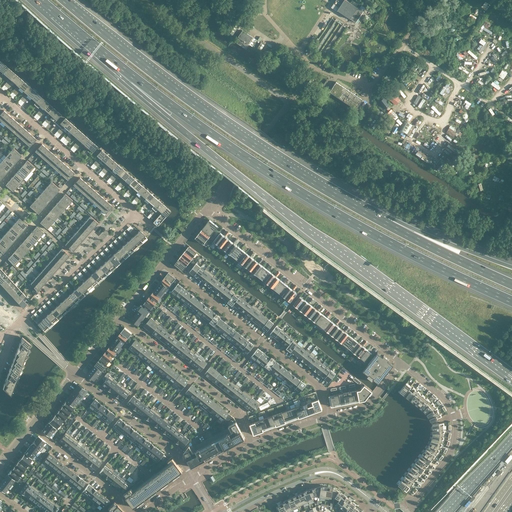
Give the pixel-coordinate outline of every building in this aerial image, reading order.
[(363,12),(346,0),(336,0),(336,1),(337,2),(336,5),(339,8),(337,11),(356,23),(363,12)] [(326,15),(321,23),(326,27),(332,19),(326,15)] [(257,40),(256,40),(242,31),(235,42),(246,50),(250,45),(253,47),(257,40)] [(488,42),(486,41),(479,51),(481,53),(488,42)] [(478,57),(469,50),(467,52),(476,59),(478,57)] [(0,77),(8,68),(4,64),(0,68),(0,77)] [(5,79),(12,71),(8,68),(0,77),(0,80),(0,81),(3,77),(5,79)] [(508,74),(503,70),(498,77),(504,81),(508,74)] [(6,86),(16,75),(12,71),(5,79),(7,81),(4,85),(6,86)] [(13,86),(20,79),(16,75),(6,86),(8,88),(11,84),(13,86)] [(412,79),(408,76),(403,83),(406,85),(412,79)] [(14,93),(24,82),(20,79),(13,86),(16,88),(12,92),(14,93)] [(22,93),(28,86),(24,82),(14,93),(16,95),(19,92),(22,93)] [(363,100),(351,92),(336,82),(333,87),(326,82),(321,88),(332,95),(333,94),(356,110),(363,100)] [(22,101),(32,89),(28,86),(22,93),(24,95),(21,99),(22,101)] [(407,96),(400,88),(398,91),(405,99),(407,96)] [(30,101),(36,93),(32,89),(22,101),(24,102),(28,99),(30,101)] [(31,108),(41,97),(36,93),(30,101),(32,103),(29,106),(31,108)] [(392,94),(389,99),(397,105),(400,100),(392,94)] [(38,108),(45,100),(41,97),(31,108),(32,109),(36,106),(38,108)] [(389,108),(382,99),(377,103),(384,112),(389,108)] [(426,101),(423,99),(418,107),(421,109),(426,101)] [(39,115),(49,104),(45,100),(38,108),(40,110),(37,113),(39,115)] [(46,115),(53,107),(49,104),(39,115),(41,117),(44,113),(46,115)] [(442,114),(433,105),(431,108),(440,117),(442,114)] [(47,122),(57,111),(53,107),(46,115),(48,117),(45,120),(47,122)] [(457,114),(463,119),(467,113),(462,108),(457,114)] [(396,115),(391,109),(388,113),(393,118),(396,115)] [(56,124),(63,116),(57,111),(47,122),(49,124),(52,120),(56,124)] [(5,125),(11,118),(12,118),(8,114),(7,114),(7,115),(1,122),(5,125)] [(59,133),(69,122),(63,116),(56,124),(60,128),(57,131),(59,133)] [(9,129),(16,122),(15,122),(16,121),(12,118),(11,118),(5,125),(9,129)] [(13,133),(20,125),(19,125),(20,125),(16,121),(15,122),(16,122),(9,129),(13,133)] [(413,125),(406,121),(400,130),(407,135),(413,125)] [(66,133),(73,125),(69,122),(59,133),(61,135),(64,131),(66,133)] [(17,136),(24,129),(23,129),(24,128),(20,125),(19,125),(20,125),(13,133),(17,136)] [(67,140),(77,129),(73,125),(66,133),(68,135),(65,138),(67,140)] [(457,132),(450,127),(446,133),(454,137),(457,132)] [(21,140),(28,132),(27,132),(28,132),(24,128),(23,129),(24,129),(17,136),(21,140)] [(74,140),(81,132),(77,129),(67,140),(69,142),(72,138),(74,140)] [(25,143),(32,136),(31,136),(32,135),(28,132),(27,132),(28,132),(21,140),(25,143)] [(75,147),(85,136),(81,132),(74,140),(76,142),(73,145),(75,147)] [(30,147),(36,139),(32,135),(31,136),(32,136),(25,143),(30,147)] [(82,147),(89,139),(85,136),(75,147),(77,149),(80,145),(82,147)] [(83,154),(93,143),(89,139),(82,147),(85,149),(81,153),(83,154)] [(93,156),(99,148),(93,143),(83,154),(85,156),(88,152),(93,156)] [(39,155),(45,148),(46,148),(42,144),(35,152),(39,155)] [(458,152),(449,144),(447,146),(457,154),(458,152)] [(22,156),(13,148),(9,152),(18,160),(18,159),(18,160),(22,156)] [(43,159),(49,152),(50,151),(46,148),(45,148),(39,155),(43,159)] [(95,165),(105,154),(99,148),(93,156),(97,160),(94,163),(95,165)] [(430,157),(418,149),(415,154),(427,161),(430,157)] [(47,163),(54,155),(53,155),(54,155),(50,151),(49,152),(43,159),(47,163)] [(18,160),(9,152),(6,157),(14,164),(14,163),(15,164),(18,160),(18,159),(18,160)] [(102,165),(109,157),(105,154),(95,165),(97,167),(100,163),(102,165)] [(51,166),(58,159),(57,159),(58,158),(54,155),(53,155),(54,155),(47,163),(51,166)] [(14,164),(6,157),(2,161),(10,168),(11,168),(15,164),(14,163),(14,164)] [(103,172),(113,161),(109,157),(102,165),(104,166),(101,170),(103,172)] [(55,170),(62,162),(61,162),(62,162),(58,158),(57,159),(58,159),(51,166),(55,170)] [(34,167),(27,160),(24,164),(24,165),(31,171),(34,167)] [(10,168),(2,161),(0,163),(0,165),(7,172),(8,172),(11,168),(10,168)] [(111,172),(118,164),(113,161),(103,172),(105,174),(109,170),(111,172)] [(456,164),(450,161),(446,166),(452,170),(456,164)] [(59,173),(66,166),(65,166),(66,165),(62,162),(61,162),(62,162),(55,170),(59,173)] [(31,171),(24,165),(24,164),(20,168),(20,169),(27,175),(31,171)] [(112,179),(122,168),(118,164),(111,172),(113,174),(110,178),(112,179)] [(63,177),(70,170),(69,169),(70,169),(66,165),(65,166),(66,166),(59,173),(63,177)] [(27,175),(20,169),(20,168),(16,173),(17,173),(24,179),(27,175)] [(119,179),(126,172),(122,168),(112,179),(113,181),(117,177),(119,179)] [(68,181),(74,173),(70,169),(69,169),(70,170),(63,177),(68,181)] [(120,186),(130,175),(126,172),(119,179),(121,181),(118,185),(120,186)] [(24,179),(17,173),(16,173),(13,177),(20,183),(24,179)] [(127,186),(134,179),(130,175),(120,186),(122,188),(125,185),(127,186)] [(20,183),(13,177),(9,181),(10,181),(9,181),(16,187),(20,183)] [(77,189),(83,182),(84,181),(80,178),(73,185),(77,189)] [(128,194),(138,182),(134,179),(127,186),(129,188),(126,192),(128,194)] [(16,187),(9,181),(10,181),(9,181),(5,185),(13,192),(16,187)] [(81,193),(88,185),(87,185),(88,185),(84,181),(83,182),(77,189),(81,193)] [(60,189),(51,182),(48,186),(56,193),(60,189)] [(135,194),(142,186),(138,182),(128,194),(130,195),(133,192),(135,194)] [(85,196),(92,189),(91,189),(92,188),(88,185),(87,185),(88,185),(81,193),(85,196)] [(56,193),(48,186),(44,190),(52,197),(53,197),(56,193)] [(136,201),(146,190),(142,186),(135,194),(137,196),(134,199),(136,201)] [(89,200),(96,192),(95,192),(96,192),(92,188),(91,189),(92,189),(85,196),(89,200)] [(52,197),(44,190),(40,194),(49,201),(53,197),(52,197)] [(143,201),(150,193),(146,190),(136,201),(138,202),(141,199),(143,201)] [(93,203),(100,196),(99,196),(100,195),(96,192),(95,192),(96,192),(89,200),(93,203)] [(144,208),(154,197),(150,193),(143,201),(145,203),(142,206),(144,208)] [(49,201),(40,194),(37,198),(45,205),(46,206),(49,201)] [(72,200),(65,194),(62,198),(62,199),(69,205),(72,200)] [(97,207),(104,200),(103,199),(104,199),(100,195),(99,196),(100,196),(93,203),(97,207)] [(151,208),(158,200),(154,197),(144,208),(146,210),(149,206),(151,208)] [(45,205),(37,198),(33,202),(41,209),(42,209),(42,210),(46,206),(45,205)] [(69,205),(62,199),(62,198),(58,202),(58,203),(65,209),(69,205)] [(101,210),(108,203),(108,202),(104,199),(103,199),(104,200),(97,207),(101,210)] [(152,215),(162,204),(158,200),(151,208),(153,210),(150,213),(152,215)] [(41,209),(33,202),(29,207),(38,214),(42,210),(42,209),(41,209)] [(65,209),(58,203),(58,202),(54,206),(55,207),(62,213),(65,209)] [(106,214),(112,206),(108,202),(108,203),(101,210),(106,214)] [(159,215),(166,207),(162,204),(152,215),(154,217),(157,213),(159,215)] [(62,213),(55,207),(54,206),(51,210),(51,211),(58,217),(62,213)] [(164,219),(170,211),(166,207),(159,215),(153,222),(157,226),(160,223),(158,221),(161,218),(161,217),(164,219)] [(58,217),(51,211),(51,210),(47,214),(48,215),(54,221),(58,217)] [(54,221),(48,215),(47,214),(44,218),(44,219),(51,225),(54,221)] [(98,223),(90,216),(86,220),(94,227),(98,223)] [(28,226),(19,218),(15,222),(24,230),(24,229),(24,230),(28,226)] [(51,225),(44,219),(44,218),(40,223),(47,229),(51,225)] [(94,227),(86,220),(83,224),(90,231),(91,231),(94,227)] [(218,226),(210,220),(206,225),(207,225),(214,231),(218,226)] [(24,230),(15,222),(12,227),(20,234),(20,233),(21,234),(24,230),(24,229),(24,230)] [(90,231),(83,224),(79,229),(87,235),(91,231),(90,231)] [(214,231),(207,225),(206,225),(202,229),(210,236),(214,231)] [(44,233),(37,226),(33,230),(33,231),(40,237),(44,233)] [(20,234),(12,227),(8,231),(16,238),(17,238),(21,234),(20,233),(20,234)] [(87,235),(79,229),(76,233),(83,239),(84,239),(87,235)] [(210,236),(202,229),(199,234),(207,240),(210,236)] [(40,237),(33,231),(33,230),(29,234),(30,235),(37,241),(40,237)] [(147,238),(145,236),(145,235),(140,231),(137,233),(134,230),(132,231),(142,242),(147,238)] [(16,238),(8,231),(5,235),(13,242),(17,238),(16,238)] [(142,242),(132,231),(130,233),(133,236),(131,239),(137,246),(142,242)] [(83,239),(76,233),(72,237),(79,243),(80,243),(84,239),(83,239)] [(217,247),(225,237),(220,233),(212,243),(217,247)] [(37,241),(30,235),(29,234),(26,239),(33,245),(37,241)] [(207,240),(199,234),(195,238),(195,239),(203,245),(203,244),(203,245),(204,244),(207,240)] [(13,242),(5,235),(1,239),(9,246),(10,246),(13,242)] [(137,246),(131,239),(128,235),(125,237),(129,241),(126,243),(133,250),(137,246)] [(79,243),(72,237),(69,241),(76,247),(80,243),(79,243)] [(223,248),(229,240),(225,237),(217,247),(218,245),(223,248)] [(9,246),(1,239),(0,239),(0,244),(7,250),(10,246),(9,246)] [(33,245),(26,239),(22,243),(23,243),(29,249),(33,245)] [(133,250),(126,243),(123,239),(121,241),(124,245),(122,247),(129,254),(133,250)] [(225,253),(233,243),(229,240),(223,248),(227,251),(225,253)] [(76,247),(69,241),(65,245),(73,252),(76,247)] [(29,249),(23,243),(22,243),(19,247),(26,253),(29,249)] [(129,254),(122,247),(119,243),(117,245),(120,249),(118,251),(117,251),(124,259),(129,254)] [(230,257),(238,247),(233,243),(225,253),(230,257)] [(197,252),(189,246),(185,251),(193,257),(197,253),(197,252)] [(26,253),(19,247),(15,251),(16,251),(15,251),(22,257),(26,253)] [(124,259),(117,251),(118,251),(114,247),(112,249),(115,253),(113,255),(120,263),(124,259)] [(235,258),(242,250),(238,247),(230,257),(231,255),(235,258)] [(69,255),(62,249),(58,253),(65,259),(66,259),(69,255)] [(238,263),(246,253),(242,250),(235,258),(239,261),(238,263)] [(22,257),(15,251),(16,251),(15,251),(11,255),(19,261),(22,257)] [(120,263),(113,255),(110,251),(108,253),(111,257),(109,259),(108,259),(115,267),(120,263)] [(193,257),(185,251),(182,255),(190,262),(193,257)] [(65,259),(58,253),(54,257),(61,263),(62,263),(66,259),(65,259)] [(242,267),(250,257),(246,253),(238,263),(242,267)] [(19,261),(11,255),(8,259),(14,266),(19,261)] [(115,267),(108,259),(109,259),(105,255),(103,257),(107,261),(104,263),(111,271),(115,267)] [(190,262),(182,255),(178,259),(178,260),(186,266),(187,266),(190,262)] [(61,263),(54,257),(51,261),(58,267),(59,267),(62,263),(61,263)] [(248,268),(255,260),(250,257),(242,267),(244,265),(248,268)] [(111,271),(104,263),(101,260),(99,261),(102,265),(100,267),(99,267),(106,275),(111,271)] [(186,266),(178,260),(175,264),(183,271),(186,266)] [(251,274),(259,263),(255,260),(248,268),(252,271),(251,273),(251,274)] [(58,267),(51,261),(47,265),(54,271),(55,271),(59,267),(58,267)] [(106,275),(99,267),(100,267),(96,263),(94,265),(98,269),(95,271),(102,279),(106,275)] [(255,277),(263,267),(259,263),(251,274),(255,277)] [(194,275),(200,267),(196,264),(189,272),(194,275)] [(54,271),(47,265),(44,269),(51,275),(51,276),(55,271),(54,271)] [(198,279),(205,270),(200,267),(194,275),(198,279)] [(261,278),(267,270),(263,267),(255,277),(257,275),(261,278)] [(102,279),(95,271),(92,268),(90,269),(93,273),(91,275),(98,283),(102,279)] [(51,275),(44,269),(40,273),(47,279),(48,280),(51,276),(51,275)] [(202,282),(210,272),(206,269),(205,270),(198,279),(202,282)] [(265,282),(271,273),(267,270),(261,278),(265,282)] [(98,283),(91,275),(88,272),(86,274),(89,277),(86,279),(93,287),(98,283)] [(213,277),(215,276),(210,272),(202,282),(207,285),(213,277)] [(47,279),(40,273),(36,277),(44,283),(44,284),(48,280),(47,279)] [(168,273),(165,277),(172,283),(176,278),(168,273)] [(269,285),(276,277),(271,273),(265,282),(269,285)] [(4,288),(11,280),(7,276),(1,284),(4,288)] [(93,287),(86,279),(83,276),(81,278),(84,281),(82,283),(89,291),(93,287)] [(44,283),(36,277),(33,281),(41,287),(44,284),(44,283)] [(172,283),(165,277),(161,282),(168,288),(172,283)] [(211,289),(217,281),(213,277),(207,285),(211,289)] [(273,288),(280,280),(276,277),(269,285),(273,288)] [(8,292),(15,284),(11,280),(4,288),(8,292)] [(89,291),(82,283),(79,280),(77,282),(80,285),(78,287),(77,288),(84,295),(89,291)] [(278,292),(284,283),(280,280),(273,288),(278,292)] [(41,287),(33,281),(30,284),(37,292),(41,287)] [(215,292),(222,284),(217,281),(211,289),(215,292)] [(168,288),(161,282),(157,287),(164,293),(168,288)] [(282,295),(288,287),(284,283),(278,292),(282,295)] [(12,296),(18,288),(15,284),(8,292),(12,296)] [(84,295),(77,288),(78,287),(74,284),(72,286),(75,289),(73,291),(73,292),(80,299),(84,295)] [(175,298),(176,296),(182,287),(178,284),(170,294),(175,298)] [(219,296),(226,287),(222,284),(215,292),(219,296)] [(165,293),(164,293),(157,287),(153,292),(161,297),(160,298),(161,298),(165,293)] [(180,299),(187,291),(182,287),(176,296),(180,299)] [(230,291),(226,287),(219,296),(224,299),(230,291)] [(286,298),(293,290),(288,287),(282,295),(286,298)] [(15,300),(22,292),(18,288),(12,296),(15,300)] [(80,299),(73,292),(73,291),(70,288),(68,290),(71,293),(69,295),(68,296),(75,303),(80,299)] [(228,302),(236,292),(231,289),(230,291),(224,299),(228,302)] [(291,302),(297,294),(293,290),(286,298),(291,302)] [(184,302),(191,294),(187,291),(180,299),(184,302)] [(19,304),(26,296),(22,292),(15,300),(19,304)] [(75,303),(68,296),(69,295),(65,292),(63,294),(67,297),(64,300),(71,307),(75,303)] [(161,297),(153,292),(150,296),(157,302),(160,298),(161,297)] [(239,297),(240,297),(240,296),(236,292),(228,302),(232,306),(233,305),(239,297)] [(189,306),(195,297),(191,294),(184,302),(189,306)] [(23,308),(30,301),(26,296),(19,304),(23,308)] [(71,307),(64,300),(61,296),(59,298),(62,301),(60,304),(66,311),(71,307)] [(157,302),(150,296),(146,301),(153,307),(157,302)] [(193,309),(199,301),(195,297),(189,306),(193,309)] [(244,300),(240,297),(239,297),(233,305),(237,308),(244,300)] [(298,308),(305,300),(300,297),(293,305),(298,308)] [(66,311),(60,304),(57,300),(54,302),(58,306),(55,308),(62,315),(66,311)] [(241,311),(248,303),(244,300),(237,308),(241,311)] [(301,314),(309,304),(305,300),(298,308),(302,311),(300,313),(301,314)] [(153,307),(146,301),(142,306),(149,312),(153,307)] [(197,312),(204,304),(199,301),(193,309),(197,312)] [(252,307),(252,306),(248,303),(241,311),(246,315),(252,307)] [(62,315),(55,308),(52,304),(50,306),(53,310),(51,312),(58,319),(62,315)] [(201,316),(208,307),(204,304),(197,312),(201,315),(201,316)] [(307,315),(313,307),(309,304),(301,314),(302,314),(303,312),(307,315)] [(250,318),(258,308),(253,305),(252,306),(252,307),(246,315),(250,318)] [(149,312),(142,306),(138,311),(146,316),(149,312)] [(204,321),(212,311),(208,307),(201,316),(201,315),(200,317),(204,321)] [(310,321),(318,311),(313,307),(307,315),(305,317),(310,321)] [(58,319),(51,312),(48,308),(46,310),(49,314),(46,316),(53,324),(58,319)] [(254,322),(261,313),(262,312),(258,308),(250,318),(254,322)] [(146,316),(138,311),(135,315),(142,321),(146,316)] [(208,324),(216,314),(212,311),(204,321),(208,324)] [(316,322),(322,314),(318,311),(310,321),(311,321),(312,320),(316,322)] [(53,324),(46,316),(43,312),(41,314),(44,318),(42,320),(49,328),(53,324)] [(258,325),(265,317),(261,313),(254,322),(258,325)] [(220,318),(220,319),(221,318),(216,314),(208,324),(212,327),(213,328),(220,318)] [(319,328),(327,318),(322,314),(316,322),(320,325),(318,327),(319,328)] [(142,321),(135,315),(131,320),(138,326),(142,321)] [(49,328),(42,320),(39,316),(37,318),(40,322),(37,324),(44,332),(49,328)] [(263,328),(269,320),(265,317),(258,325),(263,328)] [(155,321),(151,318),(150,319),(146,324),(144,326),(149,330),(155,321)] [(218,330),(224,322),(220,319),(220,318),(213,328),(212,327),(212,328),(216,332),(218,330)] [(325,330),(332,321),(327,318),(319,328),(320,328),(321,327),(325,330)] [(158,325),(159,325),(160,324),(160,323),(156,320),(155,321),(149,330),(153,333),(158,325)] [(274,323),(269,320),(263,328),(267,332),(274,323)] [(328,335),(336,325),(332,321),(325,330),(329,333),(327,334),(328,335)] [(222,333),(228,325),(224,322),(218,330),(222,333)] [(157,336),(162,328),(159,325),(158,325),(153,333),(157,336)] [(226,337),(233,329),(228,325),(222,333),(220,335),(225,339),(226,337)] [(334,337),(340,328),(336,325),(328,335),(329,336),(330,334),(334,337)] [(274,337),(281,329),(277,326),(270,334),(274,337)] [(125,328),(124,328),(121,332),(128,338),(132,333),(125,328)] [(161,339),(166,332),(162,328),(157,336),(161,339)] [(337,342),(345,332),(340,328),(334,337),(338,340),(336,341),(337,342)] [(230,340),(237,332),(233,329),(226,337),(230,340)] [(279,341),(285,333),(281,329),(274,337),(279,341)] [(128,338),(121,332),(117,337),(124,343),(128,338)] [(170,335),(166,332),(161,339),(165,342),(170,335)] [(235,343),(241,335),(237,332),(230,340),(229,342),(233,345),(235,344),(235,343)] [(343,344),(349,335),(345,332),(337,342),(338,343),(339,341),(343,344)] [(174,338),(175,338),(176,336),(172,333),(170,335),(165,342),(169,345),(174,338)] [(283,344),(289,336),(285,333),(279,341),(283,344)] [(239,347),(245,339),(241,335),(235,343),(235,344),(239,347)] [(346,349),(354,339),(349,335),(343,344),(347,347),(345,349),(346,349)] [(286,349),(294,339),(289,336),(283,344),(287,347),(286,348),(286,349)] [(30,344),(23,338),(22,337),(20,342),(20,343),(21,344),(21,343),(28,350),(30,344)] [(121,348),(124,343),(117,337),(113,342),(121,348)] [(173,349),(179,341),(175,338),(174,338),(169,345),(173,349)] [(243,350),(250,342),(245,339),(239,347),(243,350)] [(291,352),(297,344),(293,341),(294,340),(294,339),(286,349),(291,352)] [(352,351),(358,343),(354,339),(346,349),(347,350),(348,348),(352,351)] [(134,351),(140,344),(136,340),(128,350),(132,353),(133,353),(134,351)] [(177,352),(183,344),(179,341),(173,349),(177,352)] [(28,350),(21,343),(21,344),(20,343),(20,342),(18,347),(18,348),(19,349),(19,348),(26,355),(28,350)] [(117,352),(121,348),(113,342),(109,347),(117,352)] [(254,345),(250,342),(243,350),(241,352),(246,356),(254,345)] [(355,356),(363,346),(359,343),(358,343),(352,351),(355,354),(354,356),(355,356)] [(138,354),(144,347),(140,344),(134,351),(138,354)] [(181,355),(187,348),(183,344),(177,352),(181,355)] [(295,355),(301,347),(297,344),(291,352),(295,355)] [(361,358),(367,350),(367,349),(363,346),(355,356),(356,357),(357,355),(361,358)] [(26,355),(19,348),(19,349),(18,348),(18,347),(16,353),(17,354),(17,353),(24,360),(26,355)] [(113,357),(117,352),(109,347),(106,351),(113,357)] [(142,357),(148,350),(144,347),(138,354),(136,356),(140,359),(141,359),(142,358),(142,357)] [(299,359),(306,350),(301,347),(295,355),(299,359)] [(191,351),(190,351),(187,348),(181,355),(185,358),(191,351)] [(195,354),(196,352),(192,349),(190,351),(191,351),(185,358),(189,361),(195,354)] [(254,362),(262,352),(258,349),(250,359),(254,362)] [(146,361),(152,353),(148,350),(142,357),(142,358),(146,360),(146,361)] [(310,354),(306,350),(299,359),(303,362),(310,354)] [(371,358),(373,355),(371,354),(372,353),(367,350),(361,358),(365,361),(370,356),(371,358)] [(113,357),(106,351),(102,356),(109,362),(113,357)] [(260,364),(267,355),(262,352),(254,362),(259,366),(260,364)] [(314,357),(316,355),(311,352),(310,354),(303,362),(308,365),(314,357)] [(366,367),(363,371),(373,379),(379,384),(379,383),(393,365),(388,361),(389,360),(384,356),(383,357),(378,352),(374,357),(366,367)] [(24,360),(17,353),(17,354),(16,353),(14,358),(15,359),(22,365),(24,360)] [(148,366),(156,356),(152,353),(146,361),(146,360),(144,362),(148,366)] [(193,365),(199,357),(195,354),(189,361),(193,365)] [(271,359),(267,355),(260,364),(265,367),(265,366),(271,359)] [(109,362),(102,356),(98,361),(106,367),(106,366),(109,362)] [(154,367),(160,360),(156,356),(148,366),(152,369),(153,369),(154,367)] [(197,368),(203,360),(199,357),(193,365),(197,368)] [(312,369),(319,361),(314,357),(308,365),(312,369)] [(22,365),(15,359),(14,358),(12,363),(13,364),(20,370),(22,365)] [(269,369),(276,361),(271,358),(271,359),(265,366),(269,369)] [(158,370),(164,363),(160,360),(154,367),(158,370)] [(201,371),(207,364),(203,360),(197,368),(201,371)] [(106,367),(98,361),(95,366),(102,371),(103,372),(107,367),(106,366),(106,367)] [(274,373),(280,365),(276,361),(269,369),(274,373)] [(316,372),(323,364),(319,361),(312,369),(316,372)] [(20,370),(13,364),(12,363),(10,368),(11,368),(10,368),(11,369),(19,375),(20,370)] [(162,373),(168,366),(164,363),(158,370),(157,371),(161,374),(162,373)] [(321,376),(327,367),(323,364),(316,372),(321,376)] [(278,376),(284,368),(280,365),(274,373),(278,376)] [(102,371),(95,366),(91,370),(98,376),(102,371)] [(166,376),(172,369),(168,366),(162,373),(166,376)] [(209,377),(215,370),(211,367),(205,374),(209,377)] [(325,379),(331,371),(327,367),(321,376),(325,379)] [(19,375),(11,369),(10,368),(11,368),(10,368),(8,373),(9,373),(8,373),(9,374),(17,380),(19,375)] [(282,380),(289,371),(284,368),(278,376),(282,380)] [(170,380),(176,372),(172,369),(166,376),(170,379),(170,380)] [(94,381),(98,376),(91,370),(87,375),(94,381)] [(213,381),(219,373),(215,370),(209,377),(213,381)] [(286,383),(293,375),(289,371),(282,380),(286,383)] [(336,374),(331,371),(325,379),(329,382),(336,374)] [(173,385),(180,375),(176,372),(170,380),(170,379),(168,381),(169,382),(173,385)] [(17,380),(9,374),(8,373),(9,373),(8,373),(6,378),(7,378),(6,378),(7,379),(15,385),(17,380)] [(217,384),(223,376),(219,373),(213,381),(217,384)] [(177,388),(184,379),(180,375),(173,385),(177,388)] [(291,386),(297,378),(293,375),(286,383),(291,386)] [(114,379),(110,376),(103,385),(107,388),(113,381),(114,379)] [(221,387),(227,379),(223,376),(217,384),(221,387)] [(15,385),(7,379),(6,378),(7,378),(6,378),(4,383),(5,383),(5,384),(13,390),(15,385)] [(295,390),(301,381),(297,378),(291,386),(295,390)] [(188,382),(184,379),(177,388),(181,391),(188,382)] [(225,390),(231,382),(227,379),(221,387),(225,390)] [(117,384),(116,384),(113,381),(107,388),(111,391),(117,384)] [(306,385),(301,381),(295,390),(299,393),(306,385)] [(121,387),(122,385),(118,382),(116,384),(117,384),(111,391),(115,395),(121,387)] [(229,393),(236,385),(232,382),(231,382),(225,390),(229,393)] [(13,390),(5,384),(5,383),(4,383),(2,388),(11,396),(13,390)] [(402,394),(404,395),(410,386),(407,384),(406,383),(404,386),(404,387),(403,388),(402,388),(401,389),(401,390),(400,391),(400,392),(402,393),(402,394)] [(79,384),(75,389),(83,395),(86,390),(79,384)] [(233,396),(239,389),(240,387),(236,384),(236,385),(229,393),(233,396)] [(190,397),(196,388),(192,385),(185,393),(189,396),(190,397)] [(358,390),(360,401),(366,400),(373,391),(365,385),(361,390),(358,390)] [(410,386),(404,395),(405,394),(407,396),(406,397),(408,398),(415,389),(415,388),(414,389),(414,388),(413,388),(412,388),(411,387),(410,386)] [(125,390),(124,390),(121,387),(115,395),(119,398),(125,390)] [(123,401),(130,392),(126,388),(124,390),(125,390),(119,398),(123,401)] [(194,399),(200,391),(196,388),(190,397),(189,396),(189,397),(193,401),(195,399),(194,399)] [(80,399),(83,395),(75,389),(72,393),(80,399)] [(237,399),(243,392),(239,389),(233,396),(237,399)] [(416,389),(415,389),(408,398),(409,398),(411,399),(411,400),(413,402),(420,393),(419,392),(418,391),(417,392),(417,391),(416,391),(415,390),(416,389)] [(241,403),(249,393),(244,390),(243,392),(237,399),(241,403)] [(198,402),(204,395),(200,391),(194,399),(195,399),(198,402)] [(76,403),(80,399),(72,393),(69,397),(76,403)] [(245,406),(251,399),(253,397),(249,393),(241,403),(245,406)] [(420,393),(413,402),(414,401),(416,403),(415,404),(417,405),(424,396),(423,396),(423,395),(422,395),(421,395),(420,394),(420,393)] [(201,407),(208,398),(204,395),(198,402),(197,404),(201,407)] [(133,396),(128,403),(132,407),(138,400),(133,396)] [(425,396),(424,396),(417,405),(418,405),(420,407),(422,409),(429,400),(428,399),(427,398),(426,399),(426,398),(425,398),(424,397),(425,396)] [(73,407),(76,403),(69,397),(65,401),(74,408),(74,407),(73,407)] [(206,408),(212,401),(208,398),(201,407),(205,410),(207,409),(206,408)] [(92,412),(99,403),(95,399),(88,409),(92,412)] [(249,409),(255,402),(251,399),(245,406),(249,409)] [(313,401),(316,412),(322,409),(319,399),(313,401)] [(136,410),(142,403),(138,400),(132,407),(136,410)] [(254,412),(261,403),(256,400),(255,402),(249,409),(254,412)] [(429,400),(422,409),(423,408),(424,410),(424,411),(425,412),(434,404),(433,404),(433,403),(432,403),(431,403),(431,402),(431,403),(429,401),(428,401),(429,400)] [(74,408),(65,401),(62,406),(70,412),(74,408)] [(210,412),(216,404),(212,401),(206,408),(207,409),(210,411),(210,412)] [(307,403),(311,414),(316,412),(313,401),(307,403)] [(97,413),(103,406),(99,403),(92,412),(96,415),(98,413),(97,413)] [(136,410),(141,414),(146,406),(142,403),(136,410)] [(301,405),(305,416),(311,414),(307,403),(301,405)] [(214,415),(220,407),(216,404),(210,412),(210,411),(209,413),(213,417),(215,415),(214,415)] [(434,405),(434,404),(425,412),(426,412),(428,414),(427,414),(428,416),(438,410),(438,409),(437,408),(436,409),(434,406),(433,406),(434,405)] [(299,418),(305,416),(301,405),(296,407),(299,418)] [(70,412),(62,406),(59,410),(67,416),(70,412)] [(102,417),(107,409),(103,406),(97,413),(98,413),(102,417)] [(146,406),(141,414),(145,417),(151,410),(146,406)] [(218,418),(224,410),(220,407),(214,415),(215,415),(218,418)] [(291,409),(295,419),(299,418),(296,407),(291,409)] [(151,410),(145,417),(149,420),(156,411),(152,408),(151,410)] [(106,420),(111,412),(107,409),(102,417),(105,420),(106,420)] [(287,411),(290,421),(295,419),(291,409),(287,411)] [(67,416),(59,410),(55,414),(63,421),(67,416)] [(228,414),(224,410),(218,418),(225,423),(227,422),(225,418),(228,414)] [(438,410),(428,416),(429,417),(429,416),(431,418),(430,419),(431,421),(432,421),(433,420),(435,419),(437,419),(438,418),(437,418),(440,417),(442,417),(441,416),(441,415),(441,414),(440,414),(439,414),(439,413),(438,412),(437,411),(438,410)] [(156,411),(149,420),(153,424),(159,416),(161,414),(156,411)] [(282,412),(286,423),(290,421),(287,411),(282,412)] [(116,416),(111,412),(106,420),(105,420),(104,421),(108,425),(116,416)] [(278,414),(281,424),(286,423),(282,412),(278,414)] [(63,421),(55,414),(52,418),(60,425),(63,421)] [(225,418),(227,422),(232,419),(233,421),(235,420),(234,418),(228,414),(225,418)] [(273,416),(277,426),(281,424),(278,414),(273,416)] [(153,424),(158,427),(163,420),(159,416),(153,424)] [(269,417),(272,428),(277,426),(273,416),(269,417)] [(264,419),(268,429),(272,428),(269,417),(264,419)] [(60,425),(52,418),(49,423),(57,429),(60,425)] [(163,420),(158,427),(162,430),(168,423),(169,421),(165,418),(163,420)] [(118,429),(124,422),(120,419),(114,426),(118,429)] [(260,421),(263,431),(264,431),(268,429),(264,419),(259,421),(260,421)] [(255,422),(259,433),(264,431),(263,431),(260,421),(259,421),(255,422)] [(122,433),(128,425),(124,422),(118,429),(116,431),(120,435),(122,433)] [(182,450),(192,467),(245,439),(236,422),(229,426),(232,432),(229,433),(225,435),(226,436),(200,450),(200,449),(196,451),(191,443),(192,443),(191,440),(182,450)] [(250,424),(254,435),(259,433),(255,422),(250,424)] [(53,433),(56,429),(57,429),(49,423),(45,427),(53,433)] [(162,430),(166,434),(172,426),(168,423),(162,430)] [(126,436),(132,428),(128,425),(122,433),(126,436)] [(172,426),(166,434),(170,437),(176,430),(177,429),(173,425),(172,426)] [(49,437),(53,433),(45,427),(42,431),(49,437)] [(130,439),(136,432),(132,428),(126,436),(130,439)] [(176,430),(170,437),(175,441),(180,433),(176,430)] [(63,444),(70,435),(66,432),(59,441),(63,444)] [(134,442),(140,435),(136,432),(130,439),(134,442)] [(180,433),(175,441),(179,444),(185,436),(180,433)] [(67,448),(74,438),(70,435),(63,444),(67,448)] [(138,445),(144,438),(140,435),(134,442),(138,445)] [(431,440),(442,444),(441,443),(442,442),(441,442),(442,441),(442,440),(442,439),(443,440),(443,439),(444,438),(444,437),(432,435),(432,438),(433,438),(432,440),(431,440)] [(42,446),(45,442),(38,436),(34,440),(42,446)] [(185,436),(179,444),(183,447),(189,440),(185,436)] [(77,443),(79,442),(74,438),(67,448),(71,451),(77,443)] [(142,449),(148,441),(144,438),(138,445),(136,447),(141,450),(142,449)] [(42,446),(34,440),(31,445),(38,451),(42,446)] [(442,445),(442,444),(431,440),(430,442),(431,442),(431,443),(430,445),(429,445),(439,451),(440,450),(439,450),(439,449),(440,447),(440,446),(441,446),(442,445)] [(146,451),(152,444),(148,441),(142,449),(146,451)] [(75,454),(81,446),(77,443),(71,451),(75,454)] [(150,455),(156,447),(152,444),(146,451),(144,453),(149,457),(150,455)] [(38,451),(31,445),(28,449),(35,455),(38,451)] [(439,451),(429,445),(428,447),(429,447),(427,449),(426,449),(435,456),(436,456),(435,455),(437,453),(437,452),(438,453),(438,452),(439,451)] [(79,457),(85,450),(81,446),(75,454),(79,457)] [(154,458),(160,450),(156,447),(150,455),(154,458)] [(35,455),(28,449),(24,453),(32,459),(35,455)] [(435,457),(435,456),(426,449),(425,451),(426,452),(424,454),(423,453),(423,454),(432,461),(432,460),(431,460),(432,459),(433,458),(434,458),(433,458),(434,458),(435,457)] [(89,453),(85,450),(79,457),(83,460),(89,453)] [(164,454),(160,450),(154,458),(152,460),(157,463),(164,454)] [(87,463),(95,454),(90,451),(89,453),(83,460),(87,463)] [(32,459),(24,453),(21,457),(29,464),(32,459)] [(46,466),(53,457),(49,453),(42,463),(46,466)] [(91,467),(99,457),(95,454),(87,463),(91,467)] [(431,461),(432,461),(423,454),(421,456),(422,456),(420,458),(419,458),(428,465),(428,464),(429,463),(429,462),(430,462),(430,463),(430,462),(431,462),(431,461)] [(29,464),(21,457),(18,462),(26,468),(29,464)] [(50,469),(57,460),(53,457),(46,466),(50,469)] [(103,461),(99,457),(91,467),(95,470),(103,461)] [(428,466),(428,465),(419,458),(418,460),(419,461),(417,463),(416,462),(416,463),(425,470),(425,469),(424,469),(425,467),(426,467),(427,467),(427,466),(428,466)] [(54,472),(61,463),(57,460),(50,469),(54,472)] [(125,493),(124,494),(127,499),(133,507),(134,508),(135,507),(145,499),(147,498),(148,498),(183,472),(175,461),(145,484),(143,481),(142,480),(130,488),(131,489),(125,493)] [(26,468),(18,462),(14,466),(22,472),(26,468)] [(108,462),(99,473),(103,476),(111,467),(112,466),(108,462)] [(58,475),(65,466),(61,463),(54,472),(58,475)] [(424,470),(425,470),(416,463),(414,464),(415,465),(413,467),(412,467),(421,474),(421,473),(422,472),(422,471),(423,471),(423,472),(423,471),(424,471),(424,470)] [(22,472),(14,466),(11,470),(19,477),(22,472)] [(64,477),(69,469),(65,466),(58,475),(62,479),(64,477)] [(113,472),(114,472),(115,470),(111,467),(104,476),(108,479),(113,472)] [(421,475),(421,474),(412,467),(411,469),(410,472),(409,471),(409,472),(418,479),(418,478),(417,478),(418,476),(419,476),(420,476),(420,475),(421,475)] [(68,480),(73,472),(69,469),(64,477),(68,480)] [(19,477),(11,470),(8,474),(15,480),(15,481),(16,481),(19,477)] [(72,483),(77,476),(73,472),(68,480),(71,483),(72,483)] [(117,475),(114,472),(113,472),(108,479),(112,483),(117,475)] [(417,479),(418,479),(409,472),(407,473),(408,474),(406,476),(405,476),(414,483),(414,482),(415,481),(415,480),(416,480),(416,481),(416,480),(417,479)] [(15,480),(8,474),(4,479),(12,484),(15,481),(15,480)] [(115,486),(121,479),(117,475),(112,483),(111,483),(115,486)] [(76,486),(81,479),(77,476),(72,483),(71,483),(70,485),(74,488),(76,486)] [(401,480),(410,487),(411,485),(412,484),(412,485),(413,485),(413,484),(414,484),(414,483),(405,476),(404,478),(403,481),(402,480),(401,480)] [(12,484),(4,479),(1,483),(8,489),(12,484)] [(86,482),(85,482),(81,479),(76,486),(80,490),(86,482)] [(120,489),(125,482),(121,479),(115,486),(119,489),(120,489)] [(127,480),(125,481),(125,482),(120,489),(124,492),(131,483),(127,480)] [(410,487),(401,480),(400,482),(399,484),(398,484),(399,485),(400,486),(402,487),(403,488),(404,489),(407,491),(407,490),(409,488),(410,487)] [(8,489),(1,483),(0,483),(0,489),(5,493),(8,489)] [(30,486),(26,483),(19,492),(20,492),(23,494),(23,495),(30,486)] [(85,497),(93,488),(88,484),(81,494),(85,497)] [(28,498),(35,488),(31,485),(30,486),(23,495),(24,495),(28,498)] [(309,489),(312,498),(313,498),(317,497),(320,497),(322,486),(321,486),(318,487),(314,488),(314,489),(313,489),(309,489)] [(32,501),(39,491),(35,488),(28,498),(32,501)] [(89,500),(97,491),(93,488),(85,497),(89,500)] [(333,488),(332,497),(335,497),(339,500),(340,500),(344,494),(341,493),(340,493),(339,492),(337,490),(333,488)] [(306,491),(304,492),(308,502),(313,500),(313,498),(312,498),(309,489),(307,490),(306,491)] [(36,504),(42,496),(38,493),(40,491),(39,491),(32,501),(36,504)] [(95,501),(101,494),(97,491),(89,500),(94,503),(95,502),(95,501)] [(301,494),(299,494),(303,505),(303,504),(308,502),(304,492),(300,493),(301,494)] [(99,505),(105,497),(101,494),(95,501),(95,502),(99,505)] [(295,496),(294,497),(297,507),(298,507),(303,505),(303,504),(303,505),(299,494),(298,495),(295,496)] [(339,500),(335,505),(340,509),(341,508),(348,499),(347,497),(344,495),(344,494),(340,500),(339,500)] [(40,507),(48,497),(47,497),(46,499),(42,496),(36,504),(40,507)] [(44,510),(52,501),(48,497),(40,507),(44,510)] [(103,508),(109,501),(105,497),(99,505),(103,508)] [(290,499),(288,499),(293,510),(298,508),(298,507),(297,507),(294,497),(290,498),(290,499)] [(285,502),(283,503),(286,511),(289,511),(293,511),(293,510),(288,499),(285,501),(285,502)] [(348,499),(341,508),(345,511),(352,503),(350,502),(351,501),(348,499)] [(49,511),(56,503),(55,504),(52,501),(44,510),(46,511),(49,511)] [(124,511),(118,506),(114,502),(113,503),(112,503),(108,508),(107,507),(102,511),(124,511)] [(55,511),(60,506),(56,503),(49,511),(55,511)] [(345,511),(344,511),(352,511),(356,508),(354,507),(355,506),(352,503),(345,511)]
